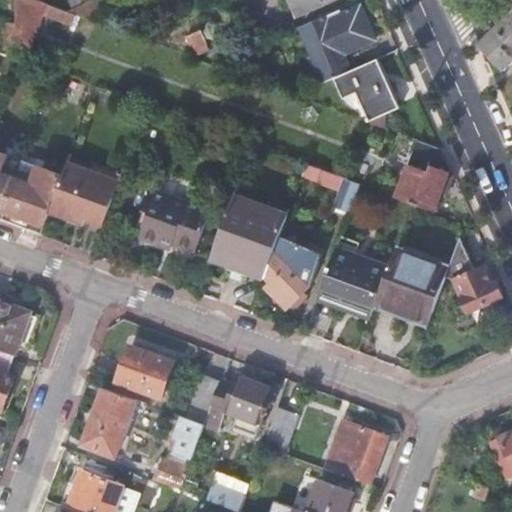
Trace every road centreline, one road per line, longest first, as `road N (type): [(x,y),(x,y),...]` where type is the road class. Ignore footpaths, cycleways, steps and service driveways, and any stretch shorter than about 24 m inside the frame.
road 1 (residential): [(100,285),(438,406)]
road 2 (unclassified): [(100,285),(15,511)]
road 3 (tertiary): [(421,0),(511,206)]
